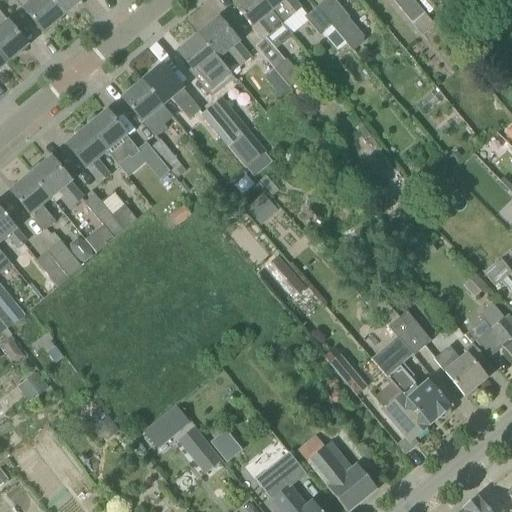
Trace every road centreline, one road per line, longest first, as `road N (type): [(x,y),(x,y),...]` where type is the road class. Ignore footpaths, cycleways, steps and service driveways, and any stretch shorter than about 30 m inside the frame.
road 1 (residential): [(0,137),(164,0)]
road 2 (tertiary): [(405,511),(511,425)]
